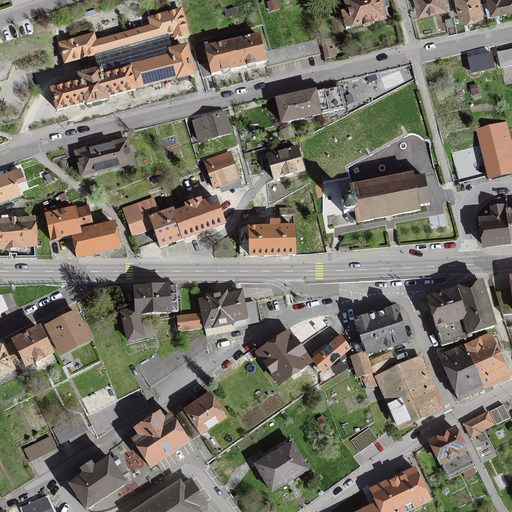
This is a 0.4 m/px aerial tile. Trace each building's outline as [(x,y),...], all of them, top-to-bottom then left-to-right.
[(342,13),(346,29),(383,20),(381,9),(388,7),(386,0),(351,0),(346,1),(349,11),(342,13)] [(419,11),(445,5),(443,0),(411,0),(412,2),(416,1),(419,11)] [(456,0),(461,19),(481,14),(478,0),(456,0)] [(511,0),(487,0),(488,1),(484,2),(487,17),(499,14),(498,10),(511,7),(511,0)] [(86,103),(87,105),(107,100),(106,98),(193,75),(186,48),(172,52),(168,35),(174,34),(176,40),(188,37),(181,10),(149,19),(152,27),(95,42),(93,35),(60,44),(65,63),(94,55),(99,72),(80,77),(81,83),(52,91),(57,110),(86,103)] [(445,19),(448,35),(457,32),(454,18),(445,19)] [(265,63),(259,36),(232,43),(238,69),(265,63)] [(323,54),(320,39),(266,52),(270,66),(323,54)] [(335,56),(331,40),(321,42),(325,58),(335,56)] [(199,65),(202,77),(238,69),(232,43),(205,49),(208,62),(199,65)] [(511,50),(497,53),(501,68),(511,65),(511,50)] [(107,100),(111,116),(198,94),(193,75),(106,98),(107,100)] [(315,93),(315,92),(277,100),(282,124),(320,115),(320,114),(344,109),(339,88),(315,93)] [(196,129),(200,142),(229,134),(224,114),(202,121),(204,127),(196,129)] [(501,125),(477,131),(480,145),(487,173),(488,180),(511,173),(511,170),(504,138),(511,137),(511,131),(503,130),(502,127),(507,126),(506,122),(501,123),(501,125)] [(126,141),(76,153),(82,176),(132,164),(126,141)] [(451,153),(458,180),(487,173),(480,145),(451,153)] [(303,171),(297,148),(276,154),(275,151),(267,153),(270,164),(265,165),(267,170),(271,169),(274,180),(303,171)] [(204,179),(209,177),(213,188),(239,179),(230,153),(204,163),(207,170),(201,172),(204,179)] [(355,212),(357,223),(420,210),(419,207),(429,205),(424,177),(414,179),(413,175),(407,176),(406,166),(386,170),(386,173),(374,175),(376,182),(350,187),(351,189),(342,191),(344,200),(341,200),(344,214),(355,212)] [(0,202),(19,196),(11,174),(0,177),(0,202)] [(184,240),(174,213),(173,210),(159,215),(153,199),(123,209),(138,248),(158,241),(160,248),(184,240)] [(187,209),(174,213),(184,240),(225,225),(216,199),(201,204),(200,200),(186,205),(187,209)] [(61,238),(72,236),(93,230),(88,207),(74,210),(74,209),(46,215),(51,241),(61,238)] [(511,244),(507,213),(504,213),(502,207),(491,209),(493,219),(482,221),(485,248),(511,244)] [(240,255),(245,255),(245,257),(295,256),(293,208),(279,208),(279,222),(270,222),(271,228),(267,228),(267,229),(249,229),(249,225),(239,228),(240,255)] [(0,248),(36,246),(34,220),(8,221),(8,217),(2,217),(2,222),(0,221),(0,248)] [(120,248),(115,225),(93,230),(72,236),(77,258),(120,248)] [(482,282),(457,290),(471,334),(495,327),(482,282)] [(136,308),(136,315),(137,315),(177,312),(176,286),(169,287),(169,286),(134,288),(136,308)] [(472,337),(471,334),(457,290),(427,299),(442,346),(472,337)] [(204,328),(203,329),(207,344),(217,342),(215,335),(248,328),(247,325),(258,322),(254,302),(243,304),(240,291),(228,294),(227,292),(207,297),(207,298),(199,300),(204,328)] [(0,295),(0,312),(15,305),(10,293),(0,295)] [(503,315),(511,314),(511,293),(497,295),(503,315)] [(136,315),(136,308),(121,311),(129,340),(143,337),(137,315),(136,315)] [(356,321),(362,341),(366,354),(407,342),(397,308),(355,320),(356,321)] [(56,320),(43,327),(44,329),(48,327),(61,354),(90,339),(85,328),(83,329),(75,313),(58,322),(56,320)] [(200,315),(174,317),(176,330),(201,328),(200,315)] [(299,347),(331,325),(323,315),(307,320),(290,334),(289,332),(258,353),(279,384),(310,363),(299,347)] [(368,362),(366,354),(362,341),(356,321),(349,323),(346,331),(353,355),(354,357),(351,358),(357,378),(362,376),(363,379),(372,374),(368,362)] [(52,354),(39,329),(7,346),(13,359),(20,356),(26,366),(52,354)] [(156,353),(136,366),(151,388),(207,350),(204,332),(162,361),(156,353)] [(509,378),(490,335),(464,346),(483,389),(509,378)] [(313,360),(316,365),(313,367),(319,374),(350,349),(341,336),(313,360)] [(483,389),(464,346),(439,357),(458,400),(483,389)] [(0,377),(13,371),(2,348),(0,348),(0,377)] [(391,353),(368,362),(372,374),(374,373),(376,377),(396,368),(391,353)] [(396,368),(376,377),(379,384),(398,427),(441,407),(419,357),(396,368)] [(367,388),(375,384),(379,384),(376,377),(374,373),(372,374),(363,379),(367,388)] [(177,416),(193,440),(225,418),(210,394),(177,416)] [(510,418),(503,405),(490,412),(496,425),(510,418)] [(488,413),(465,424),(471,438),(480,434),(479,432),(494,425),(488,413)] [(164,421),(159,414),(136,429),(141,436),(133,441),(150,467),(188,442),(171,416),(164,421)] [(52,429),(60,443),(87,428),(80,415),(52,429)] [(473,464),(455,429),(431,442),(448,476),(473,464)] [(381,435),(387,447),(393,444),(387,432),(381,435)] [(24,450),(30,461),(56,449),(50,437),(24,450)] [(272,491),(308,470),(292,443),(264,459),(260,453),(249,459),(253,466),(256,465),(272,491)] [(84,474),(69,484),(86,510),(126,484),(109,458),(94,468),(91,463),(81,470),(84,474)] [(371,490),(377,504),(381,511),(403,511),(430,500),(415,469),(371,490)] [(199,511),(197,509),(205,504),(190,481),(182,486),(179,482),(138,510),(136,507),(132,510),(133,511),(199,511)]
